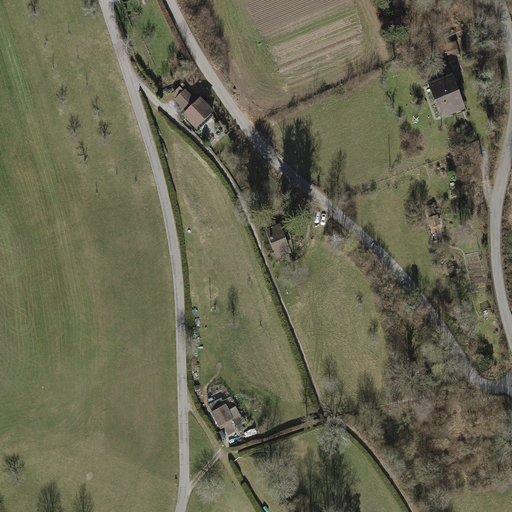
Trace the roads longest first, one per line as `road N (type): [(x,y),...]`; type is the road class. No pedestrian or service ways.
road 1 (unclassified): [(168,0),(191,48),(273,160),(427,303),(476,381),(486,388),(511,382)]
road 2 (unclassified): [(180,511),(178,265),(166,198),(104,0)]
road 3 (unclassified): [(511,329),(496,218),(511,133)]
